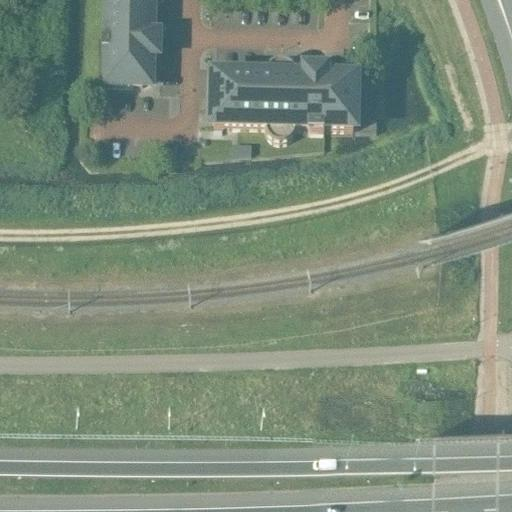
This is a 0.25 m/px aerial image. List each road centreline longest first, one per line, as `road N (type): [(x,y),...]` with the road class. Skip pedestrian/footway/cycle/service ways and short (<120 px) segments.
road 1 (track): [(0,239),(274,221),(379,195),(497,136)]
road 2 (motorway): [(511,460),(0,469)]
road 3 (unclassified): [(336,0),(334,42),(188,39)]
road 4 (unclassified): [(188,39),(186,131),(91,128)]
